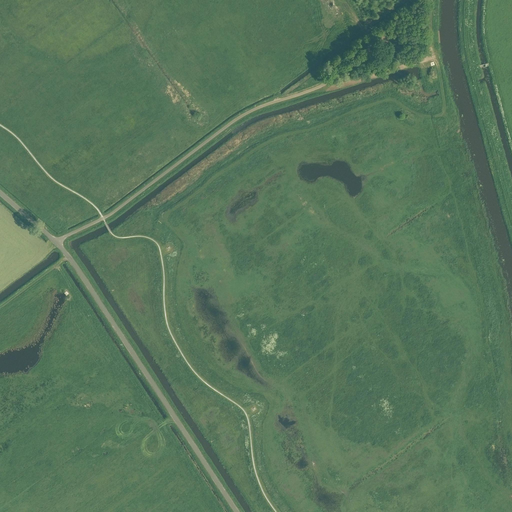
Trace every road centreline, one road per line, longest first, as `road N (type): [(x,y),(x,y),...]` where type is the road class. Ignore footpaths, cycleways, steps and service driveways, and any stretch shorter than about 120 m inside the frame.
road 1 (unclassified): [(56,241),(110,213),(248,112),(321,85),(370,54)]
road 2 (unclassified): [(236,511),(56,241)]
road 3 (track): [(511,218),(470,69),(466,0)]
road 4 (track): [(483,0),(482,38),(511,151)]
